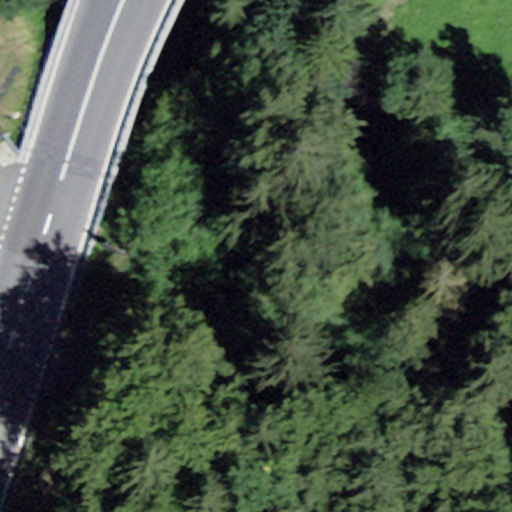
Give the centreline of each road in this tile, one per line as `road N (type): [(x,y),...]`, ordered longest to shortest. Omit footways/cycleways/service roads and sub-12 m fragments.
road 1 (primary): [(120,0),(59,170),(38,256)]
road 2 (primary): [(38,256),(0,372)]
